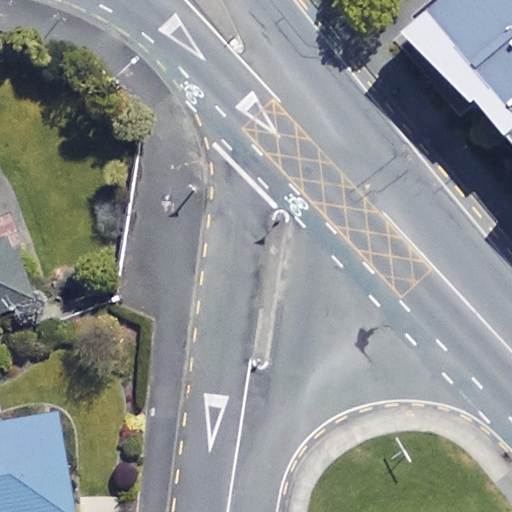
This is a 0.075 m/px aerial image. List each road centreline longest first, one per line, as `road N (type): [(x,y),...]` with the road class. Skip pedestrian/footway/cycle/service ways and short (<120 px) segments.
road 1 (residential): [(228,511),(290,115)]
road 2 (tertiary): [(511,352),(290,115)]
road 3 (tertiary): [(290,115),(187,0)]
